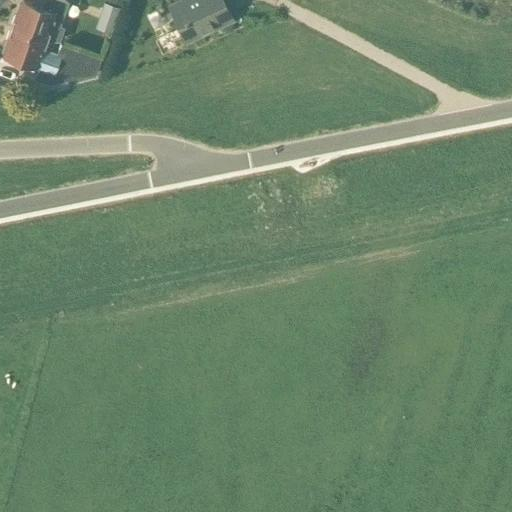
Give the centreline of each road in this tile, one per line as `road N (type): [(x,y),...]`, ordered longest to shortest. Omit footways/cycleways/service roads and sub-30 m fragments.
road 1 (unclassified): [(511,112),(179,177)]
road 2 (unclassified): [(179,177),(175,156),(141,142),(0,150)]
road 3 (unclassified): [(0,215),(179,177)]
